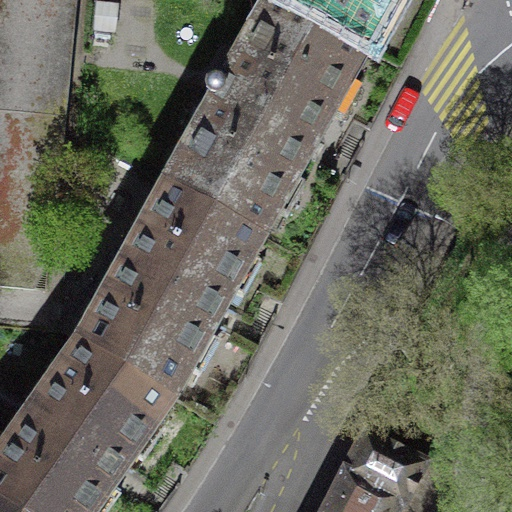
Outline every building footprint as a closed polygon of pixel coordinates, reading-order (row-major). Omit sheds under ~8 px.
[(75,0),(4,0),(2,23),(0,45),(0,286),(33,290),(36,285),(38,261),(48,262),(51,256),(75,0)] [(315,143),(367,49),(278,0),(273,0),(225,86),(221,82),(216,80),(210,82),(206,86),(205,91),(206,97),(210,101),(216,102),(169,185),(263,237),(315,143)] [(278,0),(367,49),(394,0),(278,0)] [(118,4),(96,2),(94,30),(115,33),(117,18),(118,4)] [(218,317),(263,237),(169,185),(83,343),(173,398),(218,317)] [(93,511),(120,474),(173,398),(83,343),(0,460),(0,501),(15,511),(93,511)] [(426,463),(366,432),(324,511),(399,511),(402,508),(403,509),(426,463)] [(0,511),(15,511),(0,501),(0,511)]
